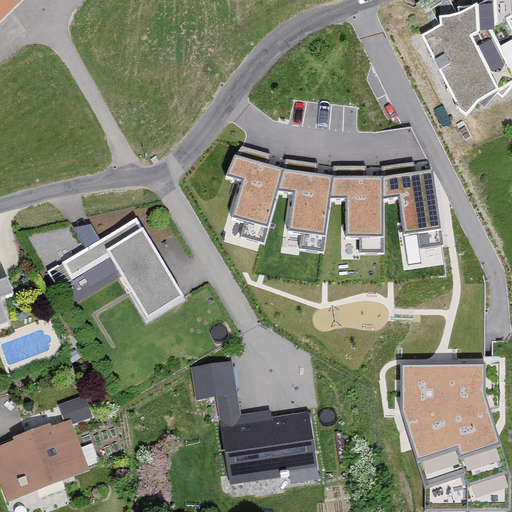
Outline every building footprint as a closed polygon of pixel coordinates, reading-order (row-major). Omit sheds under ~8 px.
[(0,0),(0,23),(24,0),(0,0)] [(511,87),(511,0),(492,0),(452,20),(433,21),(436,29),(417,38),(453,111),(458,122),(465,119),(473,105),(476,103),(481,112),(492,95),(496,93),(500,101),(511,88),(511,87)] [(284,169),(234,155),(226,176),(242,180),(232,218),(268,227),(278,191),(284,169)] [(333,176),(284,169),(278,191),(294,194),(289,232),(325,238),(330,199),(333,176)] [(432,170),(383,176),(384,199),(400,197),(404,234),(441,230),(432,170)] [(383,176),(333,176),(330,199),(347,199),(347,238),(384,238),(384,199),(383,176)] [(41,266),(87,249),(75,219),(30,235),(41,266)] [(180,304),(135,235),(101,257),(146,326),(180,304)] [(484,364),(401,364),(401,409),(424,489),(424,511),(445,511),(511,511),(510,472),(484,393),(484,364)] [(236,420),(228,366),(186,372),(191,404),(214,401),(228,491),(285,482),(285,487),(315,483),(305,420),(269,425),(267,415),(236,420)] [(79,403),(55,411),(61,428),(85,419),(79,403)] [(9,446),(0,449),(0,488),(5,503),(83,475),(66,427),(48,434),(46,428),(8,442),(9,446)]
